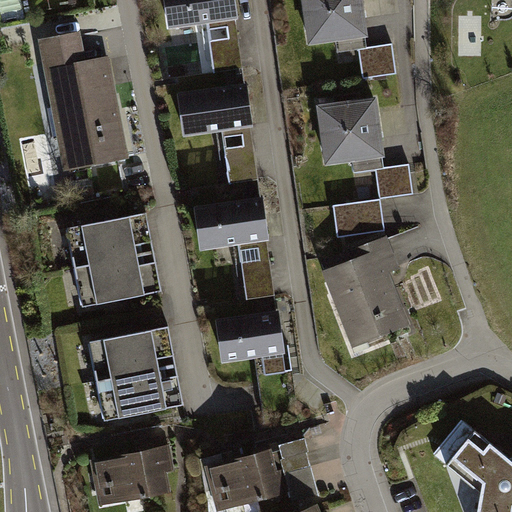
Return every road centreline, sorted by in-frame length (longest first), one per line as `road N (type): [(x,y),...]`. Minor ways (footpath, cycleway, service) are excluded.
road 1 (residential): [(206,401),(127,0)]
road 2 (residential): [(420,0),(436,185),(450,243),(497,352)]
road 3 (residential): [(375,511),(358,429),(367,408),(385,393),(497,352)]
road 4 (tertiary): [(0,343),(29,511)]
